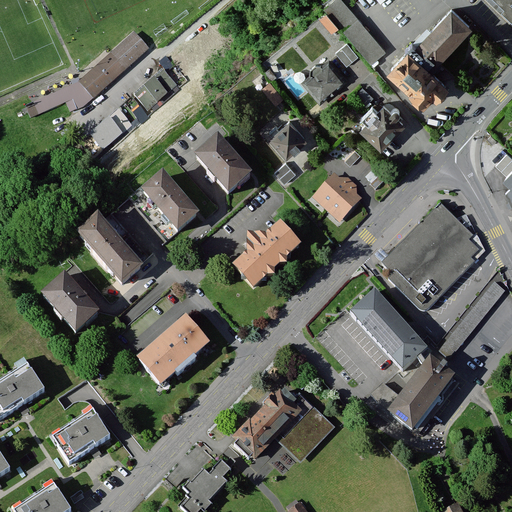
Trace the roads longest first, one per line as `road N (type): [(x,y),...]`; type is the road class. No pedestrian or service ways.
road 1 (tertiary): [(251,360),(446,149)]
road 2 (tertiary): [(111,511),(251,360)]
road 3 (tertiary): [(511,263),(446,149)]
road 4 (residential): [(251,360),(166,262)]
